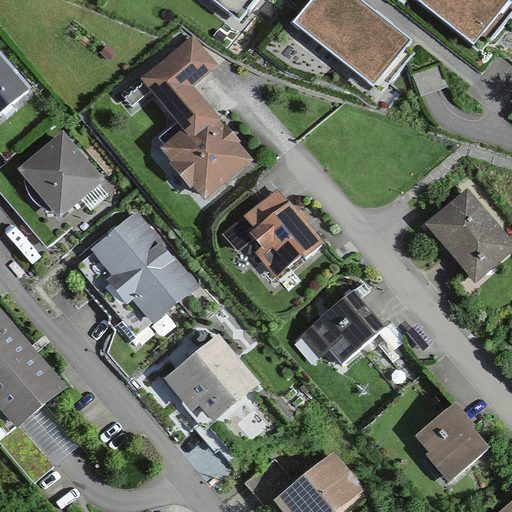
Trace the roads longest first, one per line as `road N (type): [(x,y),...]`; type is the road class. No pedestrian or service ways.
road 1 (residential): [(290,154),(511,414)]
road 2 (residential): [(211,511),(0,265)]
